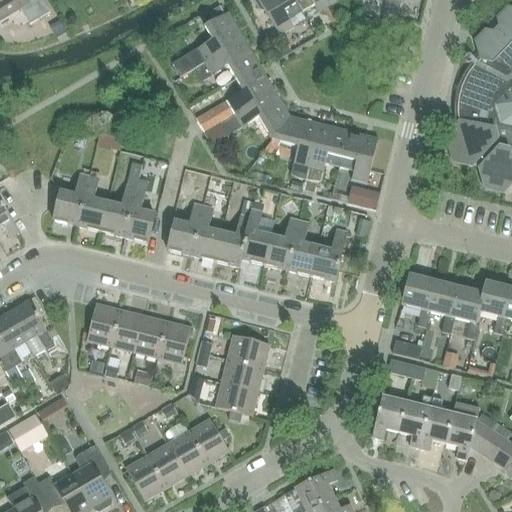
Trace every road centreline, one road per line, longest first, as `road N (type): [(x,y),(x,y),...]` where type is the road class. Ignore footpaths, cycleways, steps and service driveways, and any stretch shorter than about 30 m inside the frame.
road 1 (residential): [(0,290),(58,257),(366,331)]
road 2 (unclassified): [(393,224),(409,130),(447,0)]
road 3 (residential): [(450,511),(454,491),(346,460),(329,441)]
road 4 (residential): [(208,511),(329,441)]
road 5 (residential): [(511,255),(393,224)]
